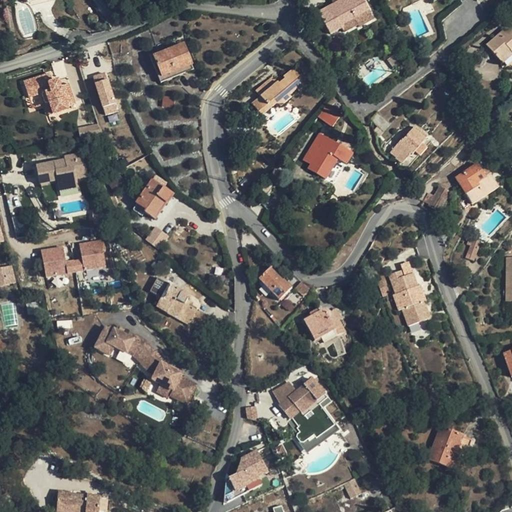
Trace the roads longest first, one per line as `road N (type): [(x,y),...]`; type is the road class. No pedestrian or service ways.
road 1 (residential): [(511,456),(414,213),(387,212),(341,275),(322,282),(301,277),(225,203)]
road 2 (residential): [(203,511),(236,428),(241,302),(225,203)]
road 3 (residential): [(288,16),(177,10),(0,68)]
road 4 (residential): [(225,203),(207,153),(214,94),(285,37)]
road 5 (residential): [(469,11),(442,53),(361,116)]
road 6 (unknown): [(238,395),(190,374),(125,315)]
